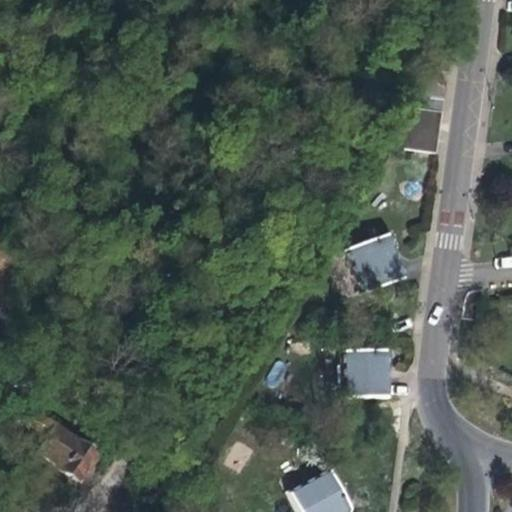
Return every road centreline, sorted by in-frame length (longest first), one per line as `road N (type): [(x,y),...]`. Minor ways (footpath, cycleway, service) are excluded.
road 1 (tertiary): [(448,275),(484,0)]
road 2 (tertiary): [(462,446),(436,391),(448,275)]
